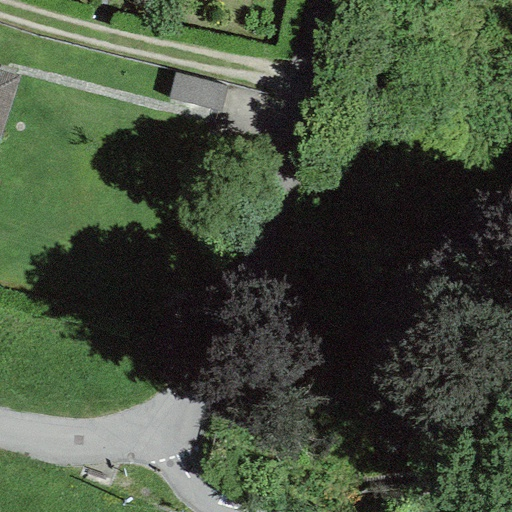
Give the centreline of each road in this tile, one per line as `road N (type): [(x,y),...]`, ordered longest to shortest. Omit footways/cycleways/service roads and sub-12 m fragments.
road 1 (residential): [(321,0),(240,323),(159,434)]
road 2 (residential): [(159,434),(74,444),(0,430)]
